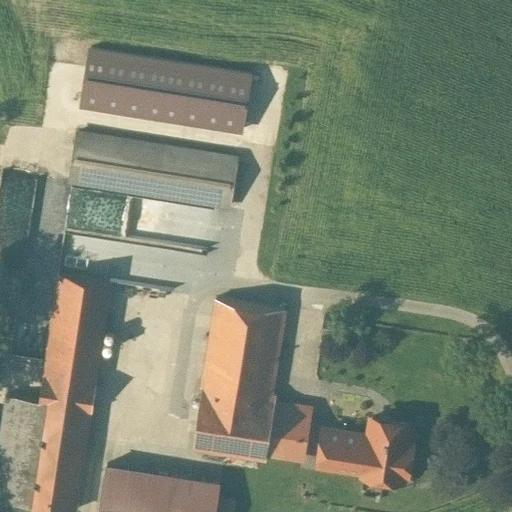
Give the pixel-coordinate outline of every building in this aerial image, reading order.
[(250,73),(90,47),(81,103),(241,129),(250,73)] [(237,156),(77,130),(69,178),(229,204),(237,156)] [(110,278),(60,271),(45,372),(43,372),(39,397),(7,392),(0,438),(0,508),(24,511),(30,511),(32,501),(75,508),(90,406),(92,406),(96,380),(94,380),(110,278)] [(284,306),(216,296),(193,445),(263,455),(272,400),(273,394),(270,393),(284,306)] [(350,317),(324,313),(321,330),(347,335),(350,317)] [(309,406),(272,400),(264,449),(302,454),(309,406)] [(389,418),(389,420),(373,417),(374,415),(372,415),(369,433),(324,426),(318,461),(361,468),(361,471),(402,477),(403,471),(407,472),(412,440),(408,439),(411,421),(389,418)] [(219,480),(107,463),(99,511),(213,511),(216,497),(219,480)] [(233,511),(235,499),(216,497),(213,511),(233,511)]
